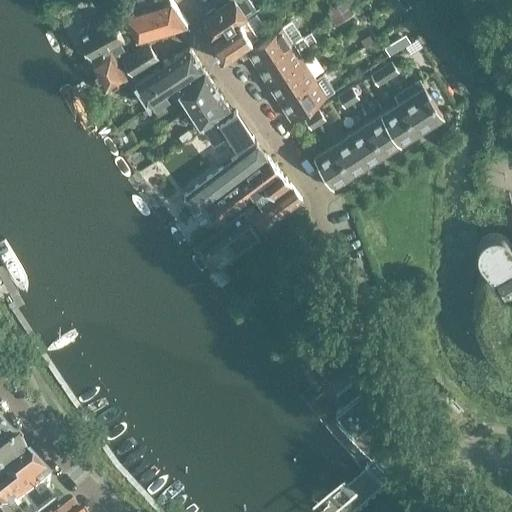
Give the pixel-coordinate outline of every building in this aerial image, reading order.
[(107,14),(117,9),(111,0),(103,0),(100,2),(101,3),(107,14)] [(162,27),(153,0),(127,0),(128,5),(120,8),(135,35),(162,27)] [(186,20),(172,0),(153,0),(162,27),(186,20)] [(209,40),(246,14),(256,7),(250,0),(227,0),(216,7),(213,6),(204,11),(205,15),(203,16),(209,40)] [(350,0),(341,0),(334,4),(339,12),(346,7),(352,3),(350,0)] [(325,13),(329,19),(339,12),(335,6),(325,13)] [(346,7),(339,12),(329,19),(333,26),(351,14),(346,7)] [(246,14),(209,40),(220,57),(242,43),(256,32),(246,14)] [(90,56),(117,41),(120,39),(108,16),(78,33),(90,56)] [(244,48),(256,65),(291,43),(301,36),(290,19),(244,48)] [(357,40),(361,47),(372,40),(368,33),(357,40)] [(376,46),(372,40),(361,47),(366,53),(376,46)] [(117,41),(90,56),(86,58),(96,77),(102,88),(124,75),(116,60),(121,57),(131,72),(156,56),(149,45),(140,44),(124,54),(117,41)] [(267,82),(302,60),(291,43),(256,65),(267,82)] [(187,45),(159,64),(133,82),(148,104),(163,94),(174,86),(202,67),(187,45)] [(377,67),(384,77),(396,69),(389,59),(377,67)] [(302,60),(267,82),(278,100),(313,77),(302,60)] [(174,86),(187,106),(214,86),(202,67),(174,86)] [(370,72),(376,82),(384,77),(377,67),(370,72)] [(313,77),(278,100),(289,117),(324,95),(313,77)] [(393,94),(396,99),(415,129),(441,113),(418,77),(393,94)] [(343,89),(350,99),(356,95),(350,85),(343,89)] [(187,106),(187,107),(200,128),(202,127),(215,117),(228,108),(214,86),(187,106)] [(336,94),(343,104),(350,99),(343,89),(336,94)] [(163,94),(148,104),(153,111),(168,101),(163,94)] [(396,99),(379,110),(399,140),(415,129),(396,99)] [(317,107),(309,111),(316,121),(323,117),(317,107)] [(215,117),(202,127),(212,143),(225,135),(230,142),(226,144),(231,151),(252,136),(234,109),(217,121),(215,117)] [(382,151),(399,140),(379,110),(363,120),(382,151)] [(316,121),(309,111),(303,115),(310,125),(316,121)] [(366,161),(382,151),(363,120),(346,131),(366,161)] [(185,126),(171,136),(176,143),(190,133),(185,126)] [(330,142),(349,172),(366,161),(346,131),(330,142)] [(244,169),(265,153),(255,140),(183,194),(194,208),(201,202),(244,169)] [(332,183),(349,172),(330,142),(313,153),(332,183)] [(290,184),(280,172),(265,153),(244,169),(258,188),(256,189),(259,192),(253,196),(260,206),(290,184)] [(244,169),(201,202),(216,221),(251,194),(253,196),(259,192),(256,189),(258,188),(244,169)] [(247,216),(258,231),(301,198),(290,184),(260,206),(247,216)] [(218,228),(235,249),(258,231),(247,216),(242,210),(218,228)] [(218,228),(196,244),(195,245),(212,266),(235,249),(218,228)] [(478,263),(484,270),(477,283),(473,298),(472,312),(474,327),(480,341),(488,353),(499,364),(511,370),(511,246),(511,247),(506,240),(500,236),(493,234),(485,236),(479,241),(476,248),(475,256),(478,263)] [(395,301),(402,312),(403,314),(418,305),(410,292),(395,301)] [(293,337),(304,352),(326,336),(315,321),(293,337)] [(332,395),(340,404),(332,410),(350,432),(377,411),(360,390),(362,388),(353,378),(332,395)] [(0,450),(9,444),(0,432),(0,450)] [(0,483),(26,463),(9,444),(0,450),(0,483)] [(0,511),(13,511),(40,492),(48,486),(30,467),(26,463),(0,483),(0,511)] [(48,511),(55,507),(40,492),(13,511),(48,511)]
